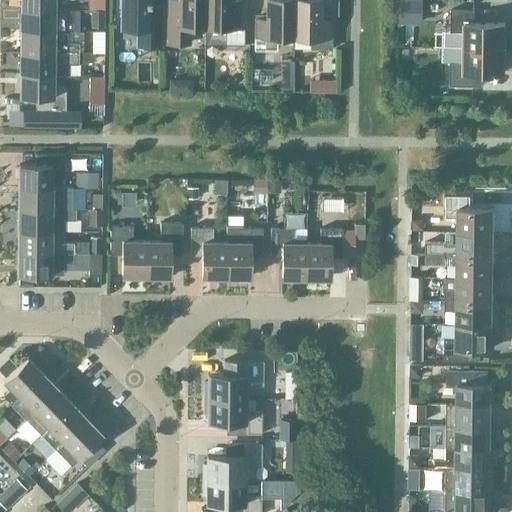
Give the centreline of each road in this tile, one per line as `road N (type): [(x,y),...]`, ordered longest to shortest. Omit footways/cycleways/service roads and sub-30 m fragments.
road 1 (residential): [(133,379),(207,306),(355,308),(355,286)]
road 2 (residential): [(133,379),(78,324),(0,323)]
road 3 (residential): [(165,511),(163,415),(133,379)]
